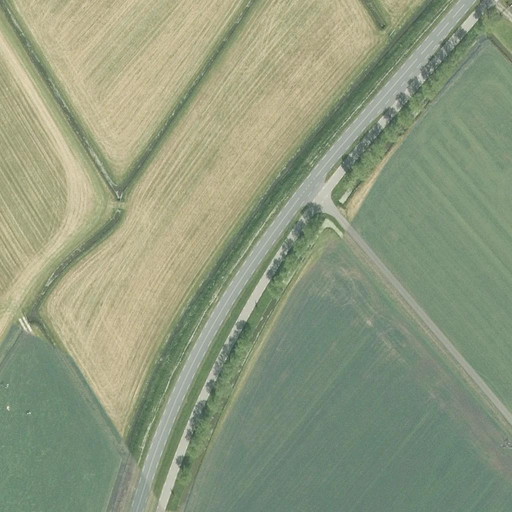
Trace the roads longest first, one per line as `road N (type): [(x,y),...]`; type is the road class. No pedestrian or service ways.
road 1 (primary): [(136,511),(181,387),(235,288),(306,189),(468,0)]
road 2 (unclassified): [(160,511),(202,399),(282,252),(490,0)]
